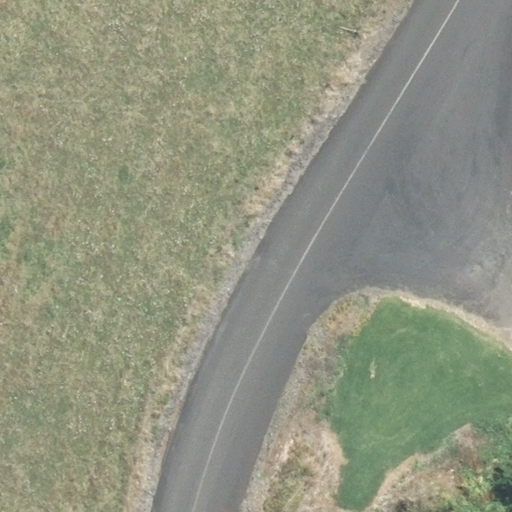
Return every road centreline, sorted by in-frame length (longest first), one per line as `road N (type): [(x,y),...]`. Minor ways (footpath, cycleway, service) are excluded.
road 1 (unclassified): [(465,0),(241,373),(201,511)]
road 2 (unknown): [(374,143),(511,274)]
